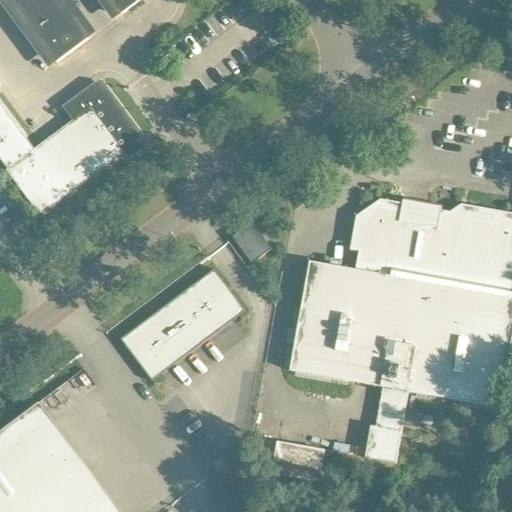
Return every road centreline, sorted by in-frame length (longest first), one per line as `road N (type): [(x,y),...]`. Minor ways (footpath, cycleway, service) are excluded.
road 1 (tertiary): [(0,351),(367,79)]
road 2 (unknown): [(123,42),(62,87),(11,71),(0,52)]
road 3 (unknown): [(155,84),(260,0)]
road 4 (tertiary): [(367,79),(472,0)]
road 5 (unknown): [(231,180),(155,84)]
